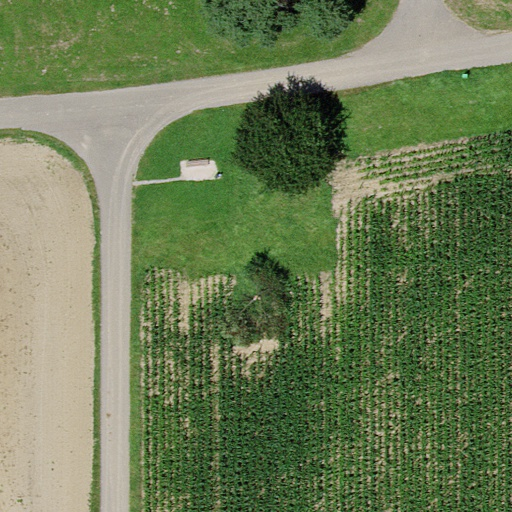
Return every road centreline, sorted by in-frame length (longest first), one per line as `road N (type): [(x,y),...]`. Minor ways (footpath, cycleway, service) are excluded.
road 1 (track): [(121,117),(511,51)]
road 2 (track): [(122,511),(121,117)]
road 3 (track): [(0,126),(121,117)]
